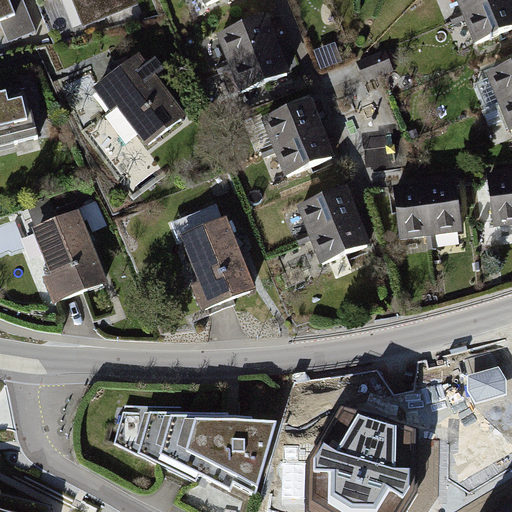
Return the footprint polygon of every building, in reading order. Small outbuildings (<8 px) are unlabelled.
[(22,0),(0,0),(0,27),(2,27),(9,44),(36,32),(22,0)] [(132,0),(70,0),(82,29),(136,8),(132,0)] [(452,0),(459,17),(500,0),(452,0)] [(471,46),(511,29),(511,2),(511,0),(500,0),(459,17),(471,46)] [(263,16),(213,36),(225,65),(275,45),(263,16)] [(236,94),(287,74),(275,45),(225,65),(236,94)] [(386,52),(357,62),(365,84),(393,74),(386,52)] [(147,60),(99,94),(115,116),(123,110),(152,150),(192,121),(147,60)] [(511,65),(487,76),(499,105),(511,99),(511,65)] [(4,100),(0,100),(0,156),(42,146),(27,86),(5,90),(4,100)] [(510,134),(511,133),(511,99),(499,105),(510,134)] [(310,100),(260,120),(271,149),(322,129),(310,100)] [(283,179),(334,158),(322,129),(271,149),(283,179)] [(511,175),(485,178),(490,228),(511,225),(511,175)] [(461,234),(456,183),(424,186),(429,236),(461,234)] [(424,186),(391,189),(396,239),(429,236),(424,186)] [(346,188),(296,209),(307,237),(358,217),(346,188)] [(52,200),(30,207),(54,281),(48,283),(59,309),(113,288),(79,204),(57,214),(52,200)] [(220,207),(180,223),(205,288),(199,290),(209,317),(262,296),(233,223),(227,225),(220,207)] [(319,267),(370,246),(358,217),(307,237),(319,267)] [(500,367),(469,376),(468,391),(476,404),(507,395),(507,380),(500,367)] [(305,462),(307,511),(406,511),(419,491),(416,429),(382,416),(340,406),(305,462)] [(277,419),(123,407),(112,439),(254,503),(277,419)] [(51,511),(54,505),(0,491),(0,511),(51,511)] [(511,511),(511,501),(492,511),(511,511)]
